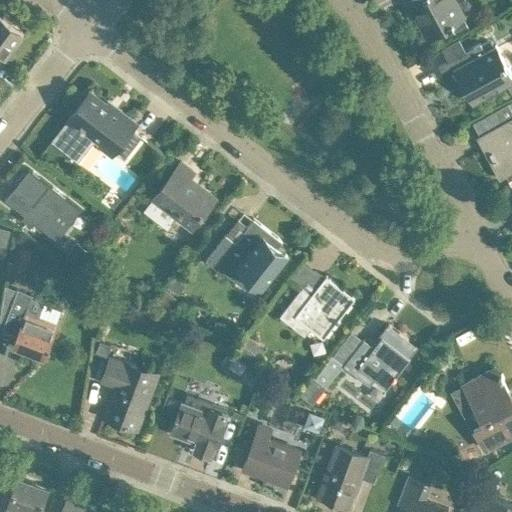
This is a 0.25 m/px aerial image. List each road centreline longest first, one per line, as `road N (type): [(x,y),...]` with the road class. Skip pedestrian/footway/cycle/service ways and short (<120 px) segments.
road 1 (residential): [(470,229),(417,258),(378,256),(88,31)]
road 2 (residential): [(470,229),(367,32),(335,0)]
road 3 (unclassified): [(0,421),(244,511)]
road 4 (residential): [(0,139),(88,31)]
